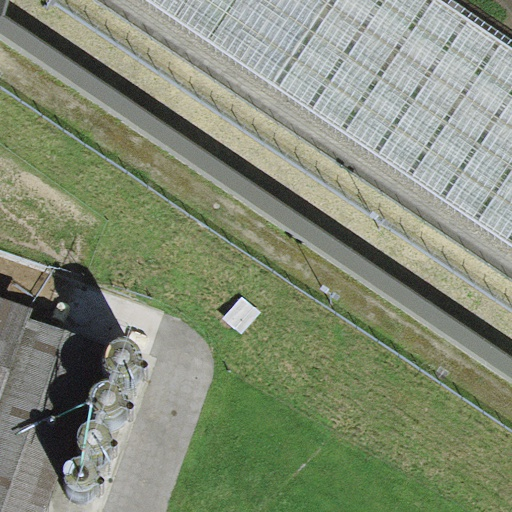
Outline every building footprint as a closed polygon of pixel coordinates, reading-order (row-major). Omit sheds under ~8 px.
[(511,50),(437,0),(132,0),(511,253),(511,50)] [(0,291),(0,345),(17,297),(0,291)] [(0,511),(40,511),(104,327),(17,297),(0,345),(0,511)] [(136,365),(131,352),(120,345),(106,348),(98,358),(97,371),(106,381),(119,384),(131,377),(136,365)] [(121,404),(116,392),(105,385),(91,387),(83,397),(82,411),(91,421),(104,424),(116,417),(121,404)] [(107,444),(102,431),(91,425),(77,427),(69,437),(68,450),(77,461),(90,463),(102,456),(107,444)] [(92,484),(88,471),(76,464),(63,467),(54,477),(54,490),(63,501),(76,503),(88,496),(92,484)]
